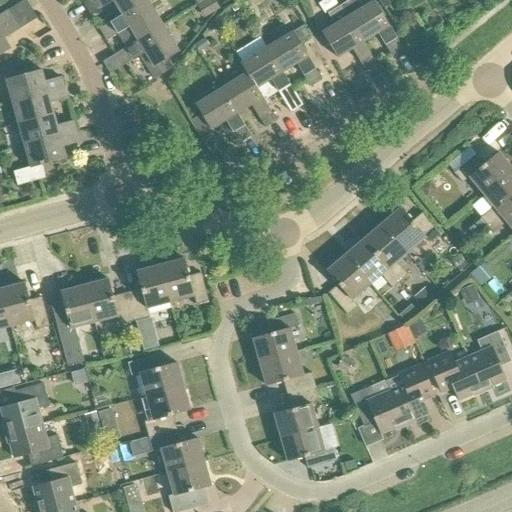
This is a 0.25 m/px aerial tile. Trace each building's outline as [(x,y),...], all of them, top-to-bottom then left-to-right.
[(0,16),(0,28),(33,9),(27,0),(26,0),(7,12),(0,16)] [(114,2),(123,16),(148,1),(146,0),(90,0),(84,4),(91,16),(114,2)] [(214,0),(205,0),(198,5),(205,17),(219,8),(214,0)] [(254,7),(249,0),(243,0),(240,2),(246,11),(254,7)] [(357,0),(350,0),(341,6),(363,42),(364,42),(378,34),(392,57),(403,50),(374,2),(363,9),(357,0)] [(378,0),(384,8),(395,1),(394,0),(378,0)] [(118,34),(126,48),(138,41),(139,41),(163,27),(148,1),(123,16),(99,30),(106,41),(118,34)] [(363,42),(341,6),(328,14),(335,26),(322,34),(337,58),(352,49),(366,73),(378,65),(364,42),(363,42)] [(39,18),(33,9),(0,28),(0,56),(11,50),(4,39),(18,30),(39,18)] [(322,80),(300,44),(311,37),(304,26),(267,49),(282,73),(296,64),(310,88),(322,80)] [(138,41),(126,48),(115,55),(104,62),(111,74),(122,67),(140,56),(154,79),(170,69),(165,61),(179,53),(163,27),(139,41),(138,41)] [(205,39),(194,46),(199,53),(210,46),(205,39)] [(241,64),(247,74),(256,89),(257,89),(264,99),(277,91),(285,103),(297,96),(282,73),(267,49),(241,64)] [(12,103),(64,88),(61,78),(45,82),(41,70),(6,80),(12,103)] [(247,74),(222,90),(237,114),(251,105),(265,129),(277,121),(264,99),(257,89),(256,89),(247,74)] [(67,99),(64,88),(12,103),(18,125),(54,115),(51,103),(67,99)] [(237,114),(222,90),(196,105),(211,130),(225,121),(240,144),(251,137),(237,114)] [(18,125),(25,146),(76,132),(73,122),(57,126),(54,115),(18,125)] [(76,132),(25,146),(31,168),(14,172),(18,186),(46,179),(42,166),(66,159),(63,147),(79,143),(76,132)] [(469,178),(484,196),(511,172),(511,169),(498,153),(484,164),(476,155),(454,174),(462,183),(469,178)] [(481,220),(486,226),(511,204),(511,172),(484,196),(493,207),(480,218),(481,220)] [(506,223),(511,229),(511,204),(486,226),(493,234),(506,223)] [(401,208),(382,224),(407,253),(425,238),(431,244),(441,236),(422,214),(412,222),(401,208)] [(481,220),(469,230),(474,236),(486,226),(481,220)] [(382,224),(363,240),(400,282),(408,276),(396,262),(407,253),(382,224)] [(363,240),(345,255),(370,285),(381,276),(392,289),(400,282),(363,240)] [(370,285),(345,255),(326,271),(338,285),(328,293),(347,315),(357,307),(352,300),(370,285)] [(184,259),(160,266),(170,303),(194,296),(196,305),(208,302),(201,273),(189,277),(184,259)] [(141,289),(127,293),(135,321),(149,318),(147,309),(170,303),(160,266),(136,272),(141,289)] [(108,280),(84,286),(94,323),(118,317),(120,325),(135,321),(127,293),(113,297),(108,280)] [(25,283),(1,290),(11,327),(34,320),(36,329),(49,325),(41,297),(29,301),(25,283)] [(94,323),(84,286),(60,292),(65,310),(53,313),(61,341),(73,338),(71,329),(94,323)] [(460,291),(466,305),(479,300),(473,286),(460,291)] [(426,287),(414,297),(422,307),(434,297),(426,287)] [(0,329),(11,327),(1,290),(0,289),(0,329)] [(409,307),(399,316),(406,323),(417,313),(418,313),(416,312),(414,309),(411,305),(409,307)] [(259,363),(296,352),(290,329),(298,327),(295,314),(267,322),(270,334),(253,339),(259,363)] [(421,321),(410,326),(415,338),(426,334),(421,321)] [(407,326),(388,334),(396,352),(415,344),(407,326)] [(481,352),(468,358),(482,391),(506,380),(500,367),(511,362),(498,332),(477,341),(481,352)] [(283,381),(287,395),(315,388),(311,373),(303,376),(296,352),(259,363),(266,386),(283,381)] [(482,391),(468,358),(454,364),(449,353),(428,362),(441,393),(453,388),(458,401),(482,391)] [(342,355),(337,367),(348,372),(353,359),(342,355)] [(140,373),(146,397),(183,387),(177,363),(160,368),(156,356),(128,363),(131,376),(140,373)] [(421,365),(385,380),(404,424),(428,414),(422,401),(434,396),(421,365)] [(84,369),(71,373),(75,386),(88,382),(87,381),(84,371),(84,369)] [(381,435),(404,424),(385,380),(350,395),(363,426),(375,421),(381,435)] [(1,408),(7,433),(42,424),(38,410),(50,407),(44,384),(15,392),(18,404),(1,408)] [(144,423),(148,437),(177,429),(173,416),(190,411),(183,387),(146,397),(153,420),(144,423)] [(274,414),(281,438),(318,428),(311,405),(320,402),(315,388),(287,395),(291,409),(274,414)] [(98,413),(102,426),(116,422),(112,409),(98,413)] [(100,426),(96,412),(85,415),(88,429),(100,426)] [(42,424),(7,433),(14,458),(28,455),(31,467),(63,458),(57,436),(46,439),(42,424)] [(318,428),(281,438),(287,462),(305,457),(308,469),(336,461),(333,449),(324,451),(318,428)] [(180,443),(177,429),(148,437),(152,452),(161,449),(167,473),(204,462),(198,439),(180,443)] [(344,463),(346,471),(356,469),(354,460),(344,463)] [(204,462),(167,473),(174,496),(165,499),(169,511),(197,503),(193,491),(211,486),(204,462)] [(35,504),(37,511),(42,511),(75,504),(71,488),(82,485),(76,463),(48,471),(51,483),(33,487),(37,503),(35,504)] [(137,485),(123,488),(127,502),(140,498),(137,485)]
